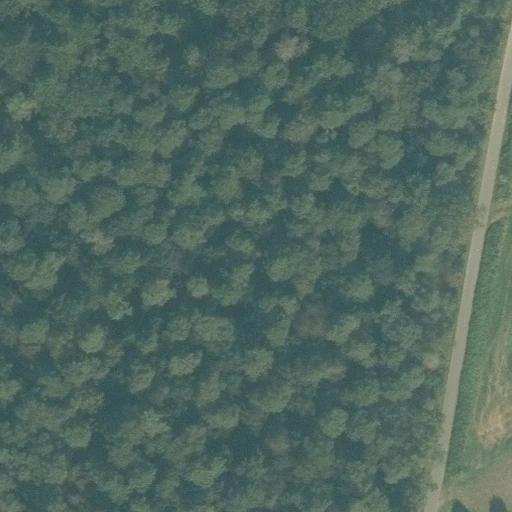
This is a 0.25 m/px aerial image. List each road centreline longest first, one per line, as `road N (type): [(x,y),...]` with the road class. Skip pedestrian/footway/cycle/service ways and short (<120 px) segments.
road 1 (unclassified): [(424,511),(511,42)]
road 2 (track): [(0,136),(298,0)]
